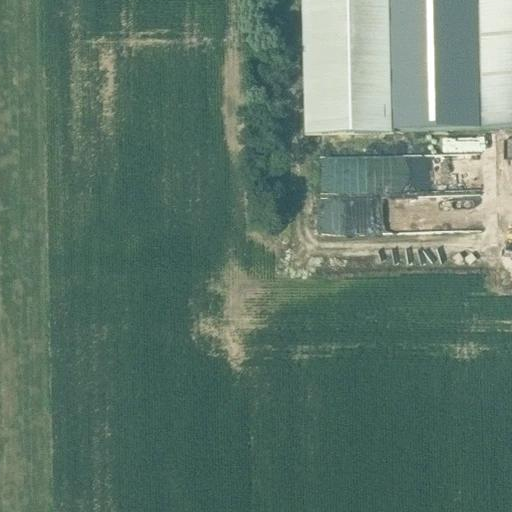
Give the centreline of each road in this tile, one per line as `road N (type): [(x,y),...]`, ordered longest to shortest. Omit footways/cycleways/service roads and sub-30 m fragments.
road 1 (track): [(331,177),(511,175)]
road 2 (track): [(353,214),(511,212)]
